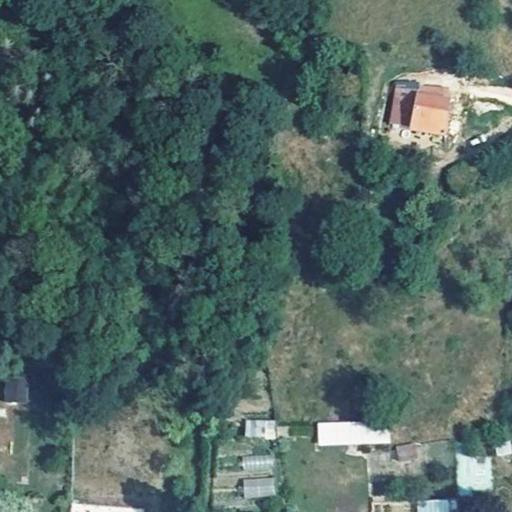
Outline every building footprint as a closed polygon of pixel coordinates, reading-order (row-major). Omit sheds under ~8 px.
[(443,99),(407,96),(405,127),(441,130),(443,99)] [(441,130),(405,127),(404,139),(439,143),(441,130)] [(27,401),(28,377),(4,377),(4,401),(27,401)] [(276,437),(276,419),(244,419),(244,437),(276,437)] [(318,447),(390,442),(388,419),(316,424),(318,447)] [(270,456),(244,455),(243,468),(270,469),(270,456)] [(457,491),(491,491),(491,455),(456,456),(457,491)] [(244,497),(275,495),(274,476),(243,478),(244,497)] [(416,511),(455,511),(455,499),(416,500),(416,511)]
